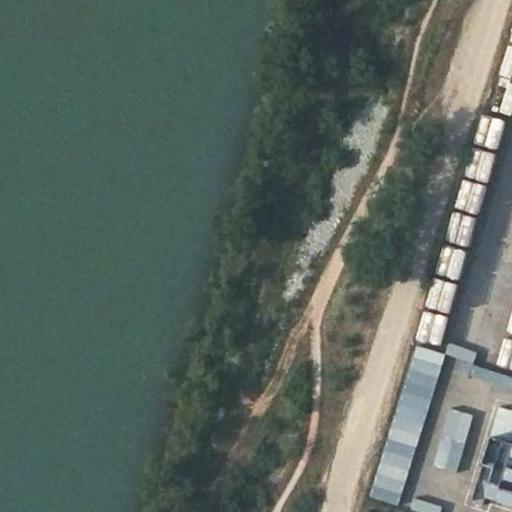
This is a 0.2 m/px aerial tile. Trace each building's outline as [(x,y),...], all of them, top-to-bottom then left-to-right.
[(511,121),(485,115),(470,179),(501,186),(511,139),(511,121)] [(459,212),(488,218),(494,188),(466,182),(459,212)] [(451,243),(477,251),(485,222),(459,214),(451,243)] [(471,286),(479,256),(448,248),(441,278),(471,286)] [(461,319),(469,289),(437,281),(429,311),(461,319)] [(418,341),(446,350),(455,321),(426,312),(418,341)] [(449,440),(468,380),(411,362),(392,422),(449,440)] [(479,393),(511,402),(511,378),(486,371),(479,393)] [(398,456),(405,428),(392,425),(385,452),(398,456)] [(511,451),(494,500),(511,506),(511,451)] [(379,469),(371,497),(420,511),(443,511),(450,490),(379,469)]
